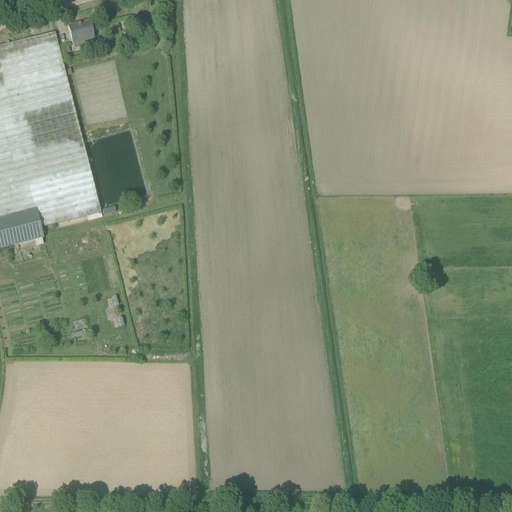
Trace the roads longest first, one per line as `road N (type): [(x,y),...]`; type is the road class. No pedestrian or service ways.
road 1 (track): [(511,511),(0,504)]
road 2 (track): [(171,0),(204,508)]
